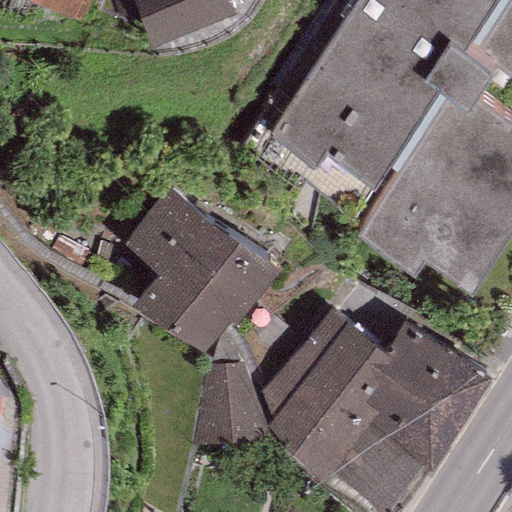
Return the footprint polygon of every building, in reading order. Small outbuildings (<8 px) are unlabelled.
[(90,0),(29,0),(83,20),(90,0)] [(134,0),(113,0),(120,18),(139,12),(134,0)] [(134,0),(139,12),(151,44),(237,10),(232,0),(134,0)] [(511,0),(343,0),(246,147),(294,179),(303,166),(367,208),(359,221),(416,258),(424,246),(468,274),(511,206),(511,115),(466,85),(489,50),(511,65),(511,0)] [(262,257),(168,188),(130,239),(166,265),(146,293),(204,335),(262,257)] [(351,283),(272,398),(297,452),(384,511),(393,511),(429,460),(349,406),(407,321),(351,283)] [(407,321),(349,406),(429,460),(487,375),(407,321)] [(260,435),(239,365),(208,367),(196,437),(232,440),(260,435)]
